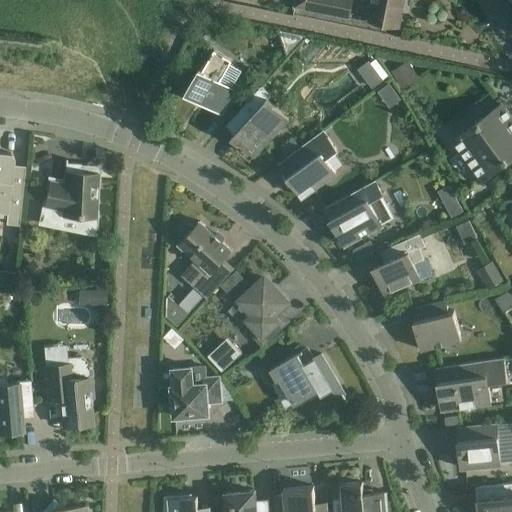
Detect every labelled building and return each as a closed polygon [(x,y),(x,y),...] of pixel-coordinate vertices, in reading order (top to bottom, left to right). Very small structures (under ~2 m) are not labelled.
[(296,0),(295,8),(349,19),(353,0),(296,0)] [(401,27),(405,0),(373,0),(370,21),(401,27)] [(287,56),(305,37),(307,37),(307,36),(279,30),(278,31),(280,32),(288,55),(287,56)] [(200,71),(187,93),(222,114),(235,91),(232,89),(242,72),(230,66),(232,62),(215,52),(203,73),(200,71)] [(400,78),(390,83),(400,103),(410,98),(400,78)] [(272,96),(262,87),(233,120),(241,128),(232,138),(239,145),(240,145),(255,158),(289,120),(275,107),(275,106),(269,100),(272,96)] [(511,115),(503,104),(454,140),(483,179),(511,158),(511,115)] [(324,131),(279,165),(303,198),(337,174),(327,159),(338,151),(324,131)] [(14,166),(14,160),(14,159),(14,158),(14,157),(13,156),(12,155),(11,154),(11,153),(9,153),(0,152),(0,213),(7,214),(6,225),(20,226),(26,167),(14,166)] [(81,173),(82,164),(67,163),(67,160),(66,160),(65,185),(50,181),(41,221),(64,226),(64,221),(77,222),(76,228),(95,232),(98,174),(81,173)] [(375,182),(326,209),(346,246),(383,226),(382,224),(392,218),(381,196),(382,195),(376,183),(375,182)] [(185,240),(180,245),(196,260),(182,276),(197,289),(181,307),(189,315),(205,297),(208,299),(235,269),(225,260),(233,251),(227,246),(201,222),(196,228),(193,226),(189,225),(182,233),(182,238),(185,240)] [(430,261),(425,259),(421,249),(427,247),(421,234),(392,247),(397,258),(374,268),(386,294),(421,279),(422,281),(433,277),(434,272),(430,261)] [(237,272),(221,287),(229,295),(239,286),(243,290),(249,285),(237,272)] [(243,300),(233,309),(243,320),(263,342),(286,322),(277,312),(283,307),(288,302),(283,296),(276,289),(266,279),(243,300)] [(511,307),(511,288),(496,299),(504,312),(511,307)] [(168,299),(168,318),(179,327),(189,315),(181,307),(170,297),(168,299)] [(412,309),(412,311),(422,350),(462,341),(455,311),(450,313),(447,301),(412,309)] [(227,341),(210,357),(223,372),(243,353),(234,344),(231,346),(227,341)] [(348,397),(323,355),(307,364),(300,353),(271,370),(278,382),(283,380),(296,403),(319,390),(323,397),(335,390),(342,389),(346,397),(348,397)] [(61,399),(63,426),(93,424),(91,397),(94,397),(92,381),(89,382),(88,363),(82,358),(68,359),(69,364),(46,366),(49,400),(61,399)] [(505,358),(460,365),(462,379),(439,382),(443,410),(492,403),(489,384),(509,382),(505,358)] [(175,387),(173,387),(175,418),(210,415),(209,403),(222,402),(220,378),(206,379),(205,367),(192,368),(174,370),(175,387)] [(22,413),(34,412),(31,382),(8,384),(8,381),(5,378),(0,378),(0,432),(23,431),(22,413)] [(234,399),(220,378),(222,402),(235,401),(234,399)] [(511,424),(458,429),(459,443),(462,469),(501,465),(501,463),(511,462),(511,424)] [(364,495),(363,483),(342,485),(344,500),(334,501),(334,511),(388,511),(387,493),(364,495)] [(511,511),(511,484),(480,487),(482,511),(511,511)] [(316,511),(315,487),(284,490),(284,496),(274,497),(275,511),(316,511)] [(270,511),(269,500),(256,501),(255,492),(227,494),(228,511),(270,511)] [(198,511),(198,496),(168,499),(167,511),(198,511)]
